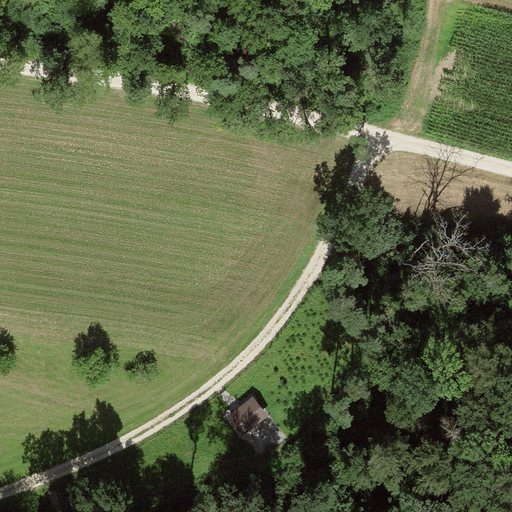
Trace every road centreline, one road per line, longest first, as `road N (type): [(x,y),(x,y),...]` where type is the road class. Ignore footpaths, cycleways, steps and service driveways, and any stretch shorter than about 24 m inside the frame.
road 1 (track): [(0,498),(105,455),(206,395),(282,316),(357,181),(372,138)]
road 2 (track): [(0,65),(511,169)]
